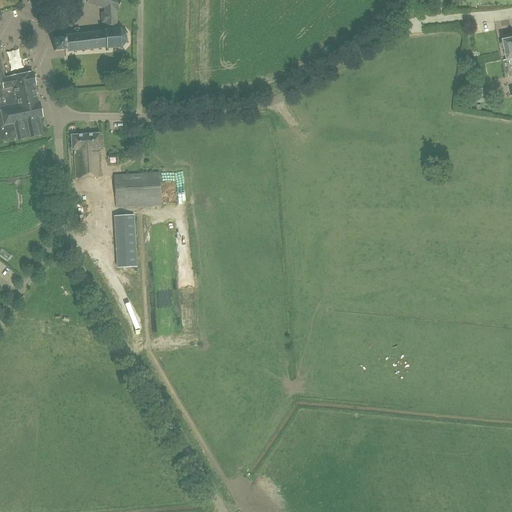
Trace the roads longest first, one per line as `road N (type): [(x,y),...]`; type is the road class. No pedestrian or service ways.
road 1 (unclassified): [(55,117),(198,114),(271,102),(369,43),(410,0)]
road 2 (unclassified): [(223,511),(97,296),(65,224)]
road 3 (unclassified): [(55,117),(24,0)]
